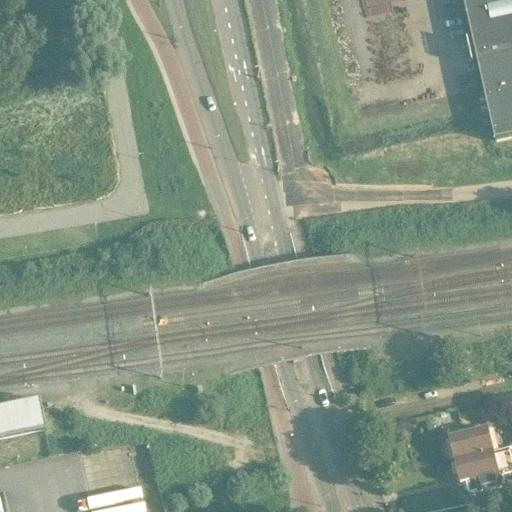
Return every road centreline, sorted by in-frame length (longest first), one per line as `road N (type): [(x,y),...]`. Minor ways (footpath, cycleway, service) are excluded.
road 1 (track): [(267,202),(511,190)]
road 2 (track): [(311,445),(276,455),(80,403)]
road 3 (secondary): [(177,0),(242,212)]
road 4 (secondary): [(267,202),(227,0)]
road 5 (secondary): [(322,391),(267,202)]
road 6 (secondary): [(242,212),(296,398)]
road 7 (secondary): [(356,511),(322,391)]
